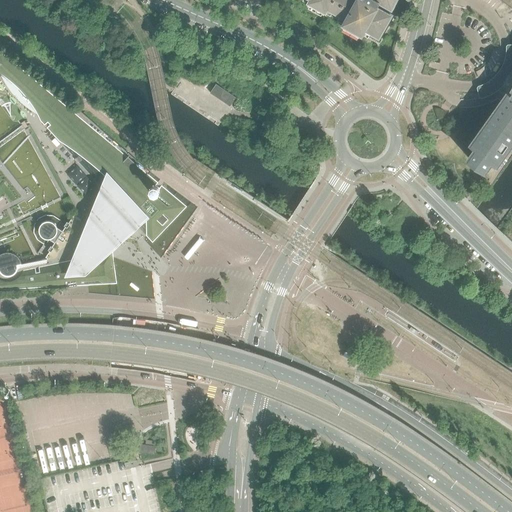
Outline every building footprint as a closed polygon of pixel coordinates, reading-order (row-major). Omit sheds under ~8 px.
[(377,6),(365,0),(310,0),(307,5),(309,6),(308,7),(321,15),(322,13),(324,14),(325,13),(328,7),(333,9),(332,11),(341,16),(342,15),(347,17),(342,25),(344,26),(343,28),(358,37),(359,35),(361,36),(365,28),(370,31),(369,32),(378,37),(391,14),(377,6)] [(365,0),(377,6),(379,2),(391,9),(395,0),(365,0)] [(117,284),(116,280),(113,257),(113,252),(103,254),(112,246),(126,233),(127,234),(129,234),(130,234),(131,233),(131,232),(132,231),(131,229),(131,228),(135,224),(146,236),(152,243),(187,207),(161,185),(159,188),(159,187),(157,186),(156,185),(158,183),(148,174),(150,172),(147,169),(107,135),(83,113),(72,104),(49,85),(26,67),(10,55),(0,47),(0,74),(3,76),(10,80),(16,86),(22,92),(28,98),(33,105),(37,113),(40,121),(44,125),(48,122),(49,123),(50,125),(47,128),(104,190),(94,214),(93,213),(92,214),(90,215),(90,216),(90,218),(90,219),(92,220),(91,223),(88,230),(87,230),(85,230),(84,231),(83,233),(83,234),(84,236),(85,237),(84,239),(76,259),(39,267),(39,272),(36,272),(35,268),(24,270),(27,289),(68,287),(68,288),(77,287),(77,286),(87,286),(117,284)] [(511,83),(471,142),(471,143),(476,146),(468,157),(469,158),(468,158),(484,169),(491,160),(497,163),(498,163),(501,160),(500,158),(511,141),(511,83)] [(236,97),(216,84),(210,93),(230,106),(236,97)] [(273,106),(278,99),(271,94),(266,101),(273,106)] [(289,106),(278,99),(273,106),(285,114),(289,106)] [(42,228),(42,230),(42,233),(43,235),(44,237),(46,238),(47,239),(49,239),(51,239),(52,239),(58,243),(66,232),(59,227),(59,226),(57,224),(55,222),(53,221),(50,221),(48,222),(45,223),(43,225),(43,226),(42,228)] [(0,270),(0,271),(2,273),(3,275),(6,276),(9,276),(11,275),(14,274),(16,272),(17,270),(17,269),(17,267),(17,265),(21,264),(21,262),(21,261),(20,259),(19,258),(18,256),(17,255),(15,254),(14,253),(12,252),(10,252),(7,252),(5,252),(3,253),(0,254),(0,270)] [(133,364),(131,343),(131,342),(135,342),(133,323),(124,324),(124,327),(118,326),(117,345),(115,360),(125,361),(125,365),(133,364)] [(146,442),(140,442),(139,452),(155,453),(156,443),(146,442)] [(40,478),(47,511),(161,511),(155,483),(154,477),(153,474),(152,470),(151,464),(150,463),(148,464),(139,466),(137,459),(124,462),(123,460),(118,461),(40,478)]
